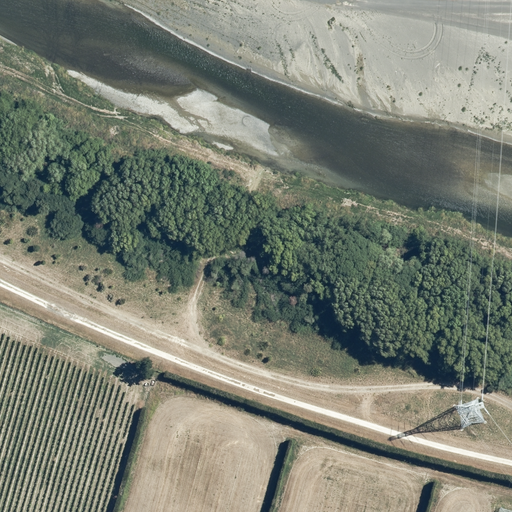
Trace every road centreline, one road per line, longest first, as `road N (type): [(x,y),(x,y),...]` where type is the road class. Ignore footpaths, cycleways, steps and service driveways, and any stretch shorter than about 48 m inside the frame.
road 1 (track): [(0,259),(214,356),(284,378),(358,389),(446,383),(511,405)]
road 2 (track): [(214,356),(191,310),(198,272),(232,203),(277,145)]
